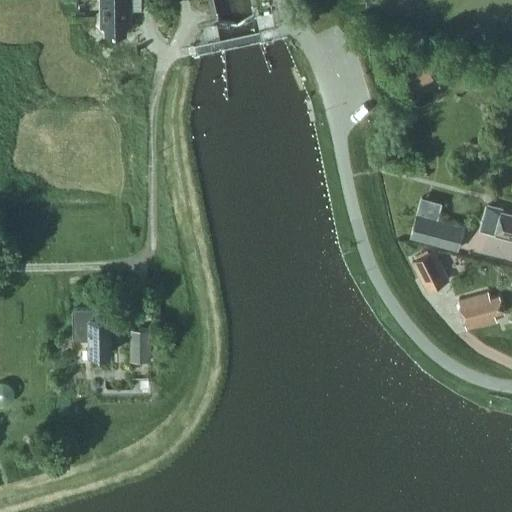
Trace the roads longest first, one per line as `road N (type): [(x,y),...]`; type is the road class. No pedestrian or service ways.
road 1 (track): [(152,122),(180,173),(211,331),(200,410),(147,460),(0,502)]
road 2 (unclassified): [(316,52),(369,258),(425,348),(477,380),(511,386)]
road 3 (residential): [(173,52),(156,81),(152,242),(143,259),(0,268)]
road 4 (residential): [(173,52),(294,30),(316,52)]
